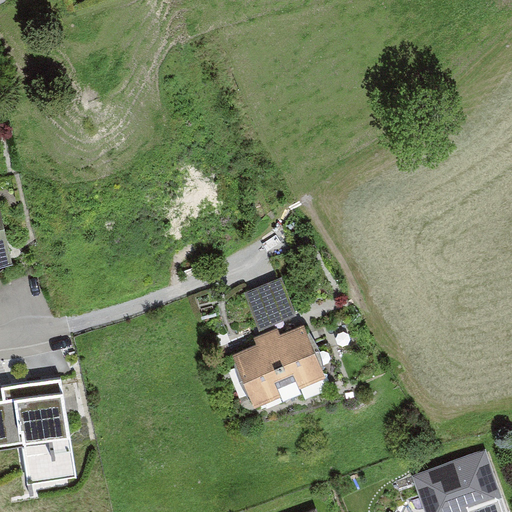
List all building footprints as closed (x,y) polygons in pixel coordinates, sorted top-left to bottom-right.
[(0,263),(13,261),(0,204),(0,263)] [(249,292),(262,326),(298,312),(284,278),(249,292)] [(295,381),(301,397),(330,386),(307,331),(283,341),(280,333),(255,343),(258,351),(233,361),(255,415),(280,405),(274,389),(295,381)] [(28,487),(77,480),(61,378),(2,386),(3,401),(0,401),(0,446),(22,443),(28,487)] [(506,511),(487,452),(412,478),(424,511),(506,511)]
